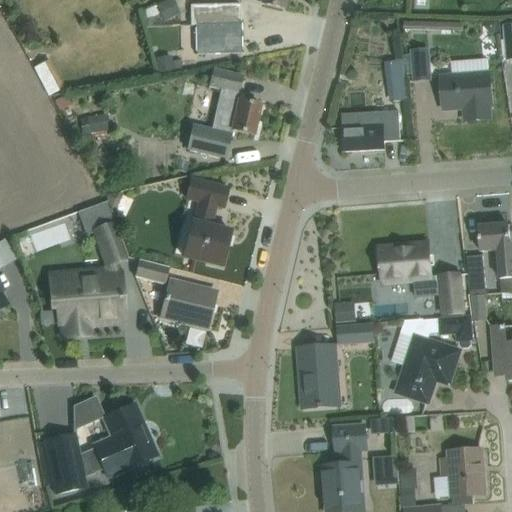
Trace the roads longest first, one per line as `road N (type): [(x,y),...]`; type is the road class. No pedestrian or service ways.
road 1 (residential): [(254,369),(0,377)]
road 2 (residential): [(511,174),(337,187),(296,179)]
road 3 (tertiary): [(296,179),(254,369)]
road 4 (tertiary): [(340,0),(296,179)]
road 5 (tertiary): [(254,369),(258,511)]
